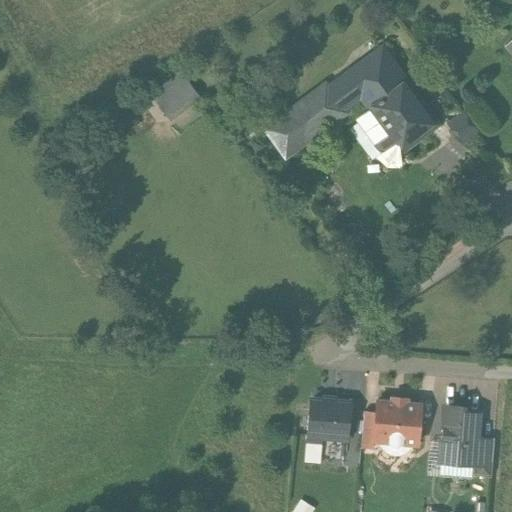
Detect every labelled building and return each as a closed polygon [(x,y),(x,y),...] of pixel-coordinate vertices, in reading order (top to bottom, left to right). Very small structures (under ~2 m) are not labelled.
[(324,84),(266,128),(286,155),(362,98),(369,106),(358,115),(357,121),(377,148),(384,149),(394,141),(401,150),(439,122),(426,105),(424,107),(380,48),(326,88),(324,84)] [(186,80),(156,102),(171,121),(200,99),(186,80)] [(464,113),(448,126),(461,143),(477,131),(464,113)] [(511,176),(493,151),(473,166),(480,176),(491,191),(495,188),(511,176)] [(500,195),(495,188),(491,191),(480,176),(470,183),(486,205),(500,195)] [(467,212),(457,219),(466,231),(477,223),(473,218),(472,219),(467,212)] [(322,401),(312,400),(309,431),(307,431),(306,442),(320,443),(321,438),(346,440),(349,404),(335,403),(335,400),(322,400),(322,401)] [(391,403),(376,402),(375,414),(373,442),(386,443),(386,446),(391,447),(394,448),(399,448),(402,447),(404,447),(404,445),(417,446),(421,406),(406,404),(406,402),(391,401),(391,403)] [(448,408),(444,412),(440,461),(472,465),(474,465),(476,440),(478,415),(462,414),(458,408),(448,408)] [(373,442),(375,414),(364,413),(361,448),(373,449),(373,442)] [(494,442),(476,440),(474,465),(472,465),(471,476),(491,478),(494,442)]
